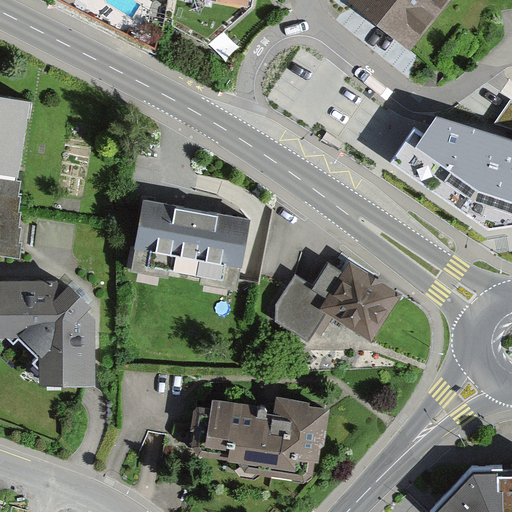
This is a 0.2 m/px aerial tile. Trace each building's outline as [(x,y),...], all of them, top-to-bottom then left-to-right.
[(198,0),(252,8),(253,0),(198,0)] [(449,0),(347,0),(409,49),(449,0)] [(28,102),(0,97),(0,166),(18,169),(28,102)] [(511,130),(427,100),(389,155),(496,223),(511,219),(511,130)] [(249,207),(143,191),(132,264),(238,280),(249,207)] [(373,339),(400,296),(348,263),(320,307),(373,339)] [(66,281),(0,278),(0,339),(21,340),(38,364),(38,388),(96,388),(96,323),(66,281)] [(270,408),(210,399),(202,451),(227,454),(229,466),(318,479),(329,405),(272,396),(270,408)] [(511,511),(511,464),(510,464),(510,472),(474,471),(433,511),(511,511)]
